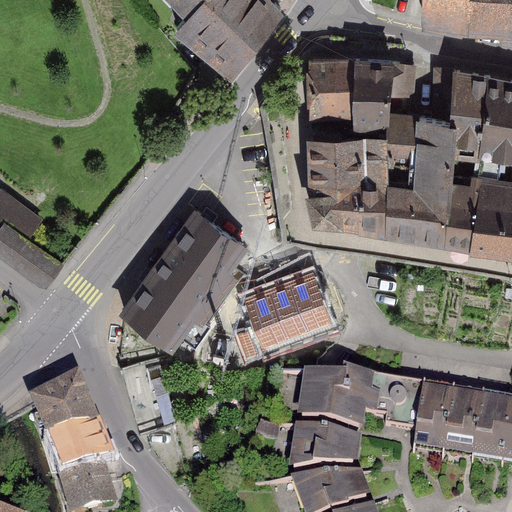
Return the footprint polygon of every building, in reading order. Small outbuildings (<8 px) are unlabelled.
[(199,0),(179,0),(190,11),(199,0)] [(199,0),(190,11),(179,26),(232,69),(283,8),(275,0),(199,0)] [(511,0),(427,0),(427,21),(511,31),(511,0)] [(356,58),(312,60),(312,116),(355,113),(356,58)] [(392,91),(394,60),(356,58),(355,113),(356,127),(382,129),(389,129),(391,112),(392,91)] [(415,63),(394,60),(392,91),(413,92),(415,63)] [(488,74),(437,68),(436,117),(459,119),(456,144),(476,148),(488,74)] [(511,79),(488,74),(476,148),(473,177),(472,194),(481,195),(497,196),(499,180),(501,167),(506,167),(507,159),(511,160),(511,79)] [(389,129),(389,159),(416,161),(415,182),(389,181),(387,231),(446,241),(453,174),(456,144),(459,119),(436,117),(391,112),(389,129)] [(382,129),(382,138),(313,139),(315,180),(358,181),(389,181),(389,159),(389,129),(382,129)] [(473,177),(453,174),(446,241),(474,244),(481,195),(472,194),(473,177)] [(358,181),(315,180),(315,191),(340,189),(341,221),(360,225),(358,181)] [(497,196),(481,195),(474,244),(511,252),(511,180),(499,180),(497,196)] [(389,181),(358,181),(360,225),(387,231),(389,181)] [(3,188),(0,190),(0,245),(46,280),(62,261),(30,236),(45,218),(3,188)] [(341,221),(340,189),(315,191),(309,192),(317,218),(341,221)] [(244,244),(199,210),(125,310),(172,344),(180,334),(197,346),(211,325),(202,318),(237,276),(227,269),(244,244)] [(334,324),(314,273),(248,298),(257,325),(240,333),(248,354),(334,324)] [(338,381),(312,377),(303,422),(360,430),(363,414),(368,415),(375,380),(345,376),(338,381)] [(426,388),(375,380),(368,415),(388,419),(386,426),(418,431),(426,388)] [(511,402),(426,388),(418,431),(415,451),(511,466),(511,402)] [(72,394),(30,416),(64,511),(122,511),(109,457),(72,394)] [(358,440),(302,430),(296,471),(354,466),(358,440)] [(358,475),(297,482),(309,511),(335,511),(367,500),(358,475)]
